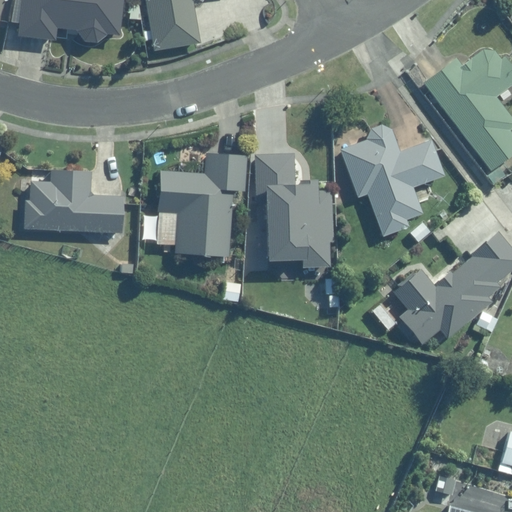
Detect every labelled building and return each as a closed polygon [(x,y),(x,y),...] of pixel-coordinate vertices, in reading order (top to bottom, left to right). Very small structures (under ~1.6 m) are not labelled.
[(21,0),(18,39),(55,42),(55,31),(80,33),(85,45),(101,47),(107,36),(119,37),(122,0),(21,0)] [(143,0),(153,54),(202,46),(194,0),(143,0)] [(457,60),(421,84),(486,169),(511,148),(511,140),(505,132),(511,125),(511,121),(495,100),(511,86),(511,71),(507,65),(502,69),(485,46),(461,65),(457,60)] [(367,143),(339,152),(354,200),(368,196),(381,238),(407,230),(404,223),(422,217),(413,188),(444,179),(433,144),(398,154),(389,125),(364,133),(367,143)] [(226,261),(230,194),(242,195),(244,159),(205,157),(204,178),(161,175),(159,211),(179,212),(176,258),(226,261)] [(254,200),(267,200),(267,264),(303,264),(303,270),(331,270),(330,188),(293,189),(293,157),(254,157),(254,200)] [(26,204),(25,232),(127,235),(128,202),(84,201),(85,177),(51,176),(51,184),(30,184),(29,204),(26,204)] [(439,329),(448,340),(489,304),(486,300),(498,289),(494,284),(511,269),(511,254),(496,236),(433,290),(418,272),(392,295),(409,314),(400,322),(420,346),(439,329)] [(511,431),(509,430),(500,464),(511,467),(511,431)]
